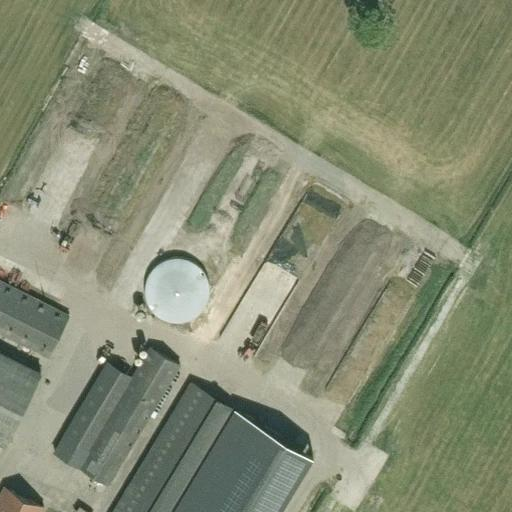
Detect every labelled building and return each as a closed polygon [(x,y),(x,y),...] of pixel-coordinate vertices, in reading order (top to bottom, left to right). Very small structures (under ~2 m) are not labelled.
[(163,320),(173,322),(183,322),(193,318),(201,312),(207,304),(210,294),(209,283),(206,274),(199,266),(191,260),(181,257),(170,258),(161,262),(153,268),(147,276),(145,286),(145,296),(149,306),(155,314),(163,320)] [(0,333),(48,357),(70,315),(0,279),(0,333)] [(89,450),(63,435),(53,453),(108,485),(181,364),(149,345),(132,375),(133,376),(89,450)] [(39,370),(0,350),(0,440),(4,442),(39,370)] [(275,511),(311,453),(246,414),(192,381),(112,511),(275,511)] [(39,511),(44,505),(4,485),(0,493),(0,511),(39,511)]
